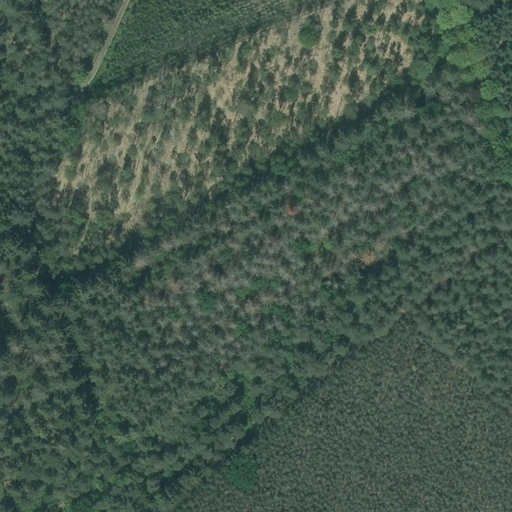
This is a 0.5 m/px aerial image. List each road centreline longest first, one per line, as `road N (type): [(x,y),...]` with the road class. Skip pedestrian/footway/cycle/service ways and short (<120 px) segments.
road 1 (track): [(511,220),(174,511)]
road 2 (track): [(440,0),(511,163)]
